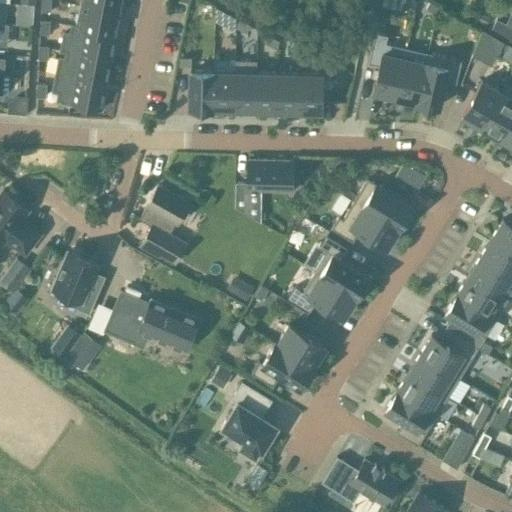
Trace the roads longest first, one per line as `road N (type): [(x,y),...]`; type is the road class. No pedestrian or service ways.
road 1 (residential): [(125,139),(406,147),(462,169)]
road 2 (residential): [(323,408),(462,169)]
road 3 (residential): [(125,139),(111,223),(96,233),(0,160)]
road 4 (residential): [(507,511),(323,408)]
road 5 (residential): [(154,0),(125,139)]
road 6 (residential): [(0,130),(125,139)]
